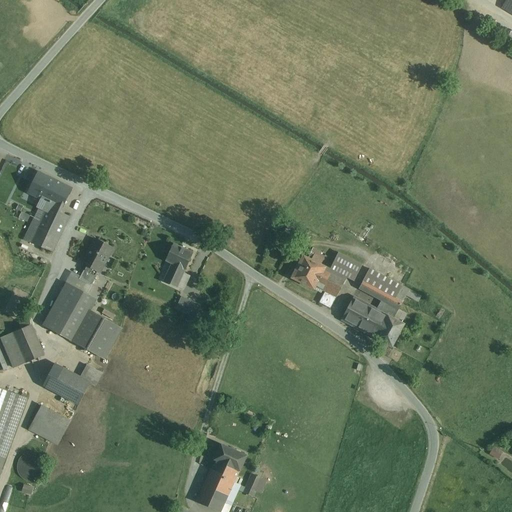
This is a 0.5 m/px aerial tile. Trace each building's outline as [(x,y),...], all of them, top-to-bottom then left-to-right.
[(511,0),(507,0),(503,7),(511,13),(511,0)] [(71,189),(39,173),(29,193),(43,200),(61,209),(71,189)] [(61,209),(43,200),(34,219),(24,240),(23,240),(53,252),(69,218),(59,213),(61,209)] [(30,216),(15,210),(13,215),(27,222),(30,216)] [(307,229),(302,240),(308,243),(313,232),(307,229)] [(113,248),(95,239),(82,264),(86,266),(98,272),(100,273),(113,248)] [(173,263),(185,269),(192,253),(174,245),(167,261),(173,263)] [(324,259),(311,252),(308,258),(321,265),(324,259)] [(356,262),(338,253),(330,270),(347,278),(354,282),(362,265),(356,262)] [(308,258),(303,256),(291,278),(314,289),(315,287),(322,274),(326,268),(321,265),(308,258)] [(185,269),(173,263),(164,281),(177,287),(177,286),(183,273),(185,269)] [(98,272),(86,266),(83,273),(79,279),(91,286),(98,272)] [(330,270),(326,268),(322,274),(328,277),(321,290),(325,292),(329,294),(336,297),(347,278),(330,270)] [(384,277),(370,269),(364,280),(396,297),(402,286),(384,277)] [(190,276),(183,273),(177,286),(183,289),(190,276)] [(322,274),(315,287),(321,290),(328,277),(322,274)] [(396,297),(364,280),(359,289),(381,301),(398,310),(399,310),(403,301),(396,297)] [(68,283),(44,326),(72,341),(89,311),(96,299),(68,283)] [(409,290),(402,286),(396,297),(403,301),(406,296),(418,302),(421,296),(409,290)] [(329,294),(325,292),(319,303),(330,309),(336,297),(329,294)] [(201,306),(182,297),(176,310),(195,318),(201,306)] [(376,310),(354,298),(342,320),(376,338),(388,316),(378,311),(378,310),(376,310)] [(398,310),(381,301),(376,310),(378,310),(378,311),(388,316),(397,321),(402,312),(399,310),(398,310)] [(109,322),(89,311),(72,341),(104,359),(121,329),(109,322)] [(397,321),(388,316),(376,338),(392,347),(404,324),(397,321)] [(22,329),(31,325),(29,319),(19,324),(22,329)] [(22,329),(1,338),(14,368),(44,355),(31,325),(22,329)] [(79,405),(90,384),(90,383),(81,378),(55,364),(43,386),(79,405)] [(102,373),(88,366),(81,378),(90,383),(90,384),(95,386),(102,373)] [(3,402),(22,409),(26,398),(7,391),(3,402)] [(3,402),(0,401),(0,469),(22,409),(3,402)] [(41,406),(29,430),(57,445),(71,421),(41,406)] [(247,456),(221,445),(215,460),(239,471),(247,456)] [(500,458),(502,451),(493,449),(491,455),(500,458)] [(239,471),(215,460),(211,469),(196,501),(219,511),(220,511),(232,487),(234,483),(239,471)] [(261,478),(252,475),(246,488),(255,492),(261,478)] [(244,493),(246,488),(234,483),(232,487),(239,491),(244,493)] [(232,487),(220,511),(228,511),(239,491),(232,487)] [(255,492),(246,488),(244,493),(253,497),(255,492)]
